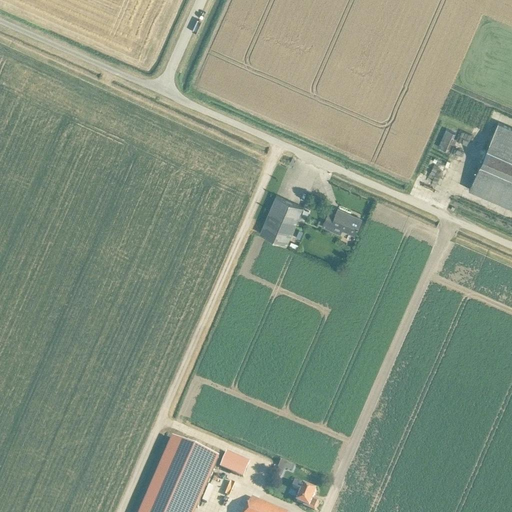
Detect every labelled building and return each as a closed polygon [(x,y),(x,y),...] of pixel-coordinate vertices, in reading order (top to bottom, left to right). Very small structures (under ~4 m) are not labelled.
[(511,207),(511,127),(498,122),(477,170),(474,168),(468,181),(472,182),(469,189),(511,207)] [(455,133),(446,129),(438,146),(448,151),(455,133)] [(287,244),(299,216),(303,207),(276,195),(272,205),(261,233),(287,244)] [(342,230),(344,231),(355,235),(361,219),(338,209),(335,215),(329,212),(323,226),(340,234),(342,230)] [(291,244),(287,252),(296,255),(299,247),(291,244)] [(140,511),(196,511),(219,459),(173,439),(140,511)] [(243,479),(250,463),(227,453),(220,469),(243,479)] [(317,492),(307,488),(304,486),(295,483),(293,489),(301,492),(297,503),(304,506),(303,507),(315,511),(319,502),(313,500),(317,492)] [(283,511),(279,510),(252,498),(246,511),(283,511)]
